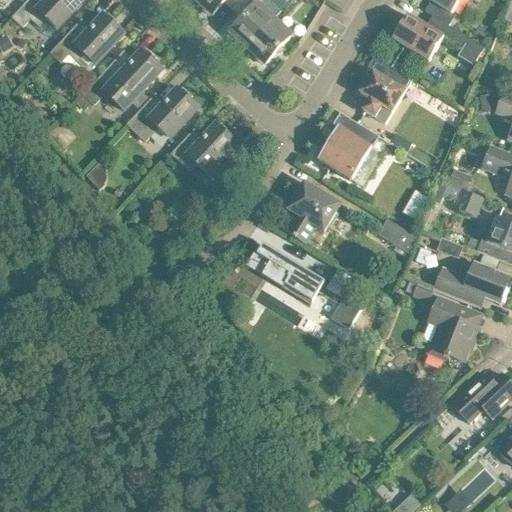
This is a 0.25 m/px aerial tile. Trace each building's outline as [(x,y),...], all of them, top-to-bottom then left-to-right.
[(21,11),(12,20),(23,30),(31,21),(39,28),(43,24),(45,20),(57,31),(85,0),(31,0),(25,7),(21,11)] [(196,0),(193,3),(205,15),(208,12),(213,17),(227,1),(236,10),(245,0),(196,0)] [(246,52),(274,22),(281,15),(264,0),(245,0),(236,10),(246,18),(231,34),(236,39),(234,41),(246,52)] [(423,0),(431,5),(425,14),(436,20),(436,21),(449,29),(456,17),(453,15),(461,0),(423,0)] [(408,17),(393,41),(410,51),(429,63),(443,40),(462,51),(458,59),(473,69),(485,50),(449,29),(436,21),(430,30),(408,17)] [(59,47),(50,56),(62,66),(70,57),(77,63),(74,66),(74,67),(85,77),(88,74),(100,61),(109,70),(117,61),(108,53),(124,36),(104,18),(88,35),(79,26),(63,43),(59,47)] [(291,38),(274,22),(246,52),(258,63),(261,61),(266,66),(291,38)] [(4,39),(0,41),(0,49),(3,54),(10,50),(4,39)] [(97,82),(82,99),(92,108),(105,94),(124,112),(132,104),(133,102),(143,92),(162,71),(143,53),(132,65),(122,56),(117,61),(109,70),(102,78),(97,82)] [(372,74),(360,94),(370,101),(363,112),(375,119),(386,126),(392,114),(412,82),(392,69),(375,59),(367,71),(372,74)] [(145,144),(151,138),(158,130),(169,141),(198,110),(178,92),(162,109),(153,100),(128,127),(145,144)] [(480,97),(482,114),(495,112),(493,96),(480,97)] [(511,143),(511,100),(504,97),(496,115),(511,121),(511,133),(509,142),(511,143)] [(318,162),(335,173),(352,183),(379,138),(340,115),(333,127),(338,130),(318,162)] [(241,161),(231,152),(236,145),(217,127),(203,142),(201,144),(191,135),(172,156),(189,173),(196,166),(219,187),(241,161)] [(391,145),(407,155),(413,146),(396,136),(391,145)] [(511,156),(490,147),(481,171),(500,178),(500,177),(511,182),(506,196),(511,198),(511,156)] [(439,183),(467,194),(473,179),(454,171),(448,186),(440,183),(439,183)] [(340,180),(335,188),(347,195),(351,187),(340,180)] [(439,183),(431,203),(440,207),(444,197),(459,202),(455,211),(476,219),(483,201),(467,194),(439,183)] [(340,207),(304,185),(288,212),(296,216),(285,233),(302,244),(307,247),(316,231),(324,235),(340,207)] [(477,254),(483,257),(500,263),(501,264),(511,268),(511,225),(497,219),(488,244),(482,242),(481,244),(471,240),(467,249),(478,253),(477,254)] [(378,237),(396,248),(394,251),(406,258),(408,255),(410,256),(417,239),(387,221),(378,237)] [(460,258),(464,246),(442,240),(438,252),(460,258)] [(258,248),(247,268),(264,278),(307,305),(315,292),(337,305),(341,298),(319,285),(276,258),(258,248)] [(442,273),(434,293),(452,301),(471,308),(478,311),(480,312),(481,310),(484,300),(500,306),(510,280),(495,274),(491,273),(479,268),(474,266),(469,281),(458,277),(443,271),(442,273)] [(239,273),(231,288),(252,299),(260,284),(239,273)] [(409,283),(406,293),(414,296),(413,299),(429,306),(434,293),(409,283)] [(337,305),(329,318),(346,329),(359,309),(341,298),(337,305)] [(478,316),(470,313),(438,300),(428,325),(438,329),(428,356),(445,363),(446,360),(449,360),(449,359),(464,365),(469,352),(471,353),(477,339),(474,338),(482,319),(478,317),(478,316)] [(450,407),(468,427),(484,412),(493,422),(511,403),(511,387),(501,375),(500,376),(500,377),(493,384),(485,375),(450,407)] [(511,420),(504,428),(499,433),(506,441),(497,449),(511,465),(511,420)] [(412,497),(394,511),(413,511),(420,506),(412,497)]
